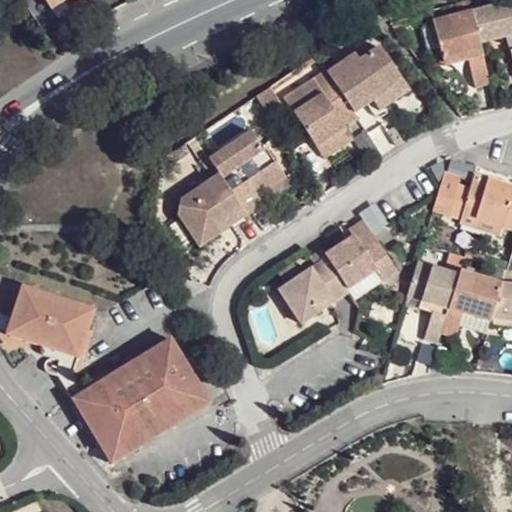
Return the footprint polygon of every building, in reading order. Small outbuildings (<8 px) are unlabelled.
[(511,5),(472,15),(480,46),(503,41),(511,39),(511,5)] [(479,82),(489,79),(480,46),(472,15),(426,26),(428,43),(435,42),(442,66),(462,63),(470,85),(479,82)] [(329,73),(338,87),(356,113),(366,106),(376,99),(406,78),(381,45),(361,59),(357,53),(329,73)] [(289,102),(298,116),(307,109),(338,87),(329,73),(289,102)] [(413,89),(406,78),(376,99),(383,108),(413,89)] [(348,128),(360,119),(356,113),(338,87),(307,109),(298,116),(313,139),(316,143),(319,147),(348,128)] [(348,128),(319,147),(328,160),(357,141),(348,128)] [(224,181),(249,218),(267,207),(261,199),(275,190),(289,181),(268,152),(265,155),(252,136),(211,162),(220,176),(224,181)] [(456,176),(443,172),(435,201),(444,203),(440,215),(456,221),(458,215),(511,231),(511,193),(509,193),(510,188),(491,182),(472,175),(468,186),(453,182),(456,176)] [(234,227),(249,218),(224,181),(220,176),(181,200),(182,218),(202,249),(213,242),(224,234),(219,227),(230,220),(234,227)] [(350,290),(352,288),(379,269),(385,280),(403,269),(376,232),(367,219),(350,229),(356,235),(336,250),(328,256),(331,260),(350,290)] [(224,234),(234,227),(230,220),(219,227),(224,234)] [(350,290),(331,260),(307,277),(283,294),(305,324),(350,292),(350,290)] [(416,263),(406,294),(431,302),(420,337),(429,339),(437,342),(440,332),(458,278),(416,263)] [(460,271),(458,278),(440,332),(447,334),(453,337),(462,313),(488,322),(489,319),(500,284),(460,271)] [(60,349),(74,354),(92,306),(19,279),(3,329),(40,343),(60,349)] [(511,286),(500,284),(489,319),(507,323),(509,317),(511,317),(511,286)] [(166,336),(79,386),(66,395),(105,459),(205,401),(166,336)] [(60,349),(40,343),(37,348),(56,357),(60,349)] [(69,370),(74,354),(60,349),(56,357),(52,370),(66,395),(79,386),(69,370)]
